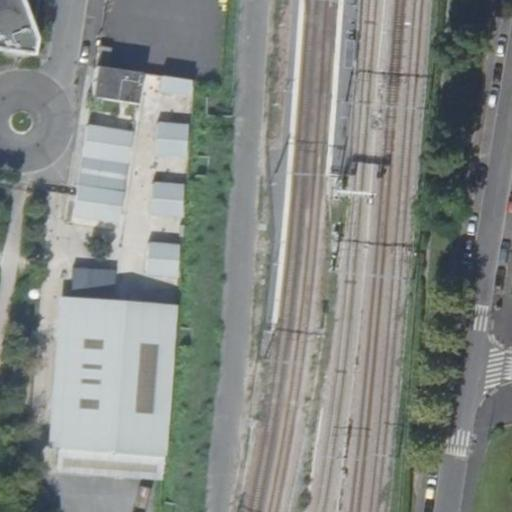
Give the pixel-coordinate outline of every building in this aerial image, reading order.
[(0,0),(0,51),(31,56),(39,0),(0,0)] [(93,69),(108,70),(111,49),(99,47),(96,46),(93,69)] [(93,69),(88,98),(133,105),(137,74),(108,70),(93,69)] [(191,82),(160,77),(158,93),(189,98),(191,82)] [(183,159),(186,127),(154,124),(152,156),(183,159)] [(87,126),(81,159),(126,164),(131,132),(87,126)] [(151,183),(149,217),(181,218),(182,185),(151,183)] [(123,192),(77,185),(76,194),(72,218),(118,224),(123,192)] [(147,243),(144,277),(176,278),(179,246),(147,243)] [(75,266),(74,295),(115,296),(116,268),(75,266)] [(66,301),(56,449),(159,455),(171,308),(66,301)]
